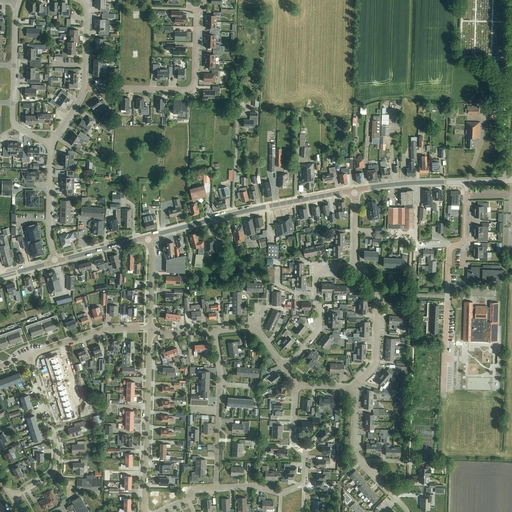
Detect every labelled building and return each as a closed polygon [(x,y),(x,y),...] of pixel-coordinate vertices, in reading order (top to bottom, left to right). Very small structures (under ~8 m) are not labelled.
[(51,2),(51,6),(48,6),(47,15),(54,16),(54,11),(58,11),(58,2),(51,2)] [(69,5),(65,5),(65,3),(59,2),(58,11),(61,11),(61,16),(65,16),(64,17),(69,17),(69,5)] [(36,3),(36,12),(40,12),(39,17),(46,17),(47,7),(42,7),(43,3),(37,3),(36,3)] [(95,3),(95,8),(100,8),(100,11),(109,12),(109,6),(105,6),(105,3),(95,3)] [(185,24),(186,15),(181,15),(181,12),(171,11),(171,18),(175,18),(175,23),(185,24)] [(213,16),(206,16),(205,22),(216,22),(216,16),(220,16),(220,12),(213,12),(213,16)] [(216,28),(216,22),(205,22),(205,28),(213,28),(213,32),(219,32),(222,32),(222,29),(219,28),(216,28)] [(95,25),(95,30),(99,31),(98,35),(109,35),(109,25),(105,25),(95,25)] [(36,29),(27,29),(26,37),(39,37),(39,29),(42,29),(42,26),(36,26),(36,29)] [(78,30),(71,30),(71,27),(59,27),(59,31),(70,31),(70,34),(65,34),(64,37),(66,37),(70,37),(70,36),(78,36),(78,30)] [(213,35),(205,35),(205,41),(216,42),(216,38),(219,38),(219,32),(213,32),(213,35)] [(216,42),(205,41),(205,47),(213,48),(213,51),(219,51),(220,45),(215,45),(216,42)] [(185,55),(185,47),(175,47),(175,43),(167,43),(167,50),(173,50),(173,55),(179,55),(185,55)] [(33,48),(32,48),(26,48),(26,54),(36,54),(38,54),(38,49),(42,49),(42,50),(43,50),(45,47),(45,45),(42,45),(33,45),(33,48)] [(62,52),(62,54),(55,54),(55,58),(67,58),(67,55),(67,54),(75,54),(76,48),(67,48),(67,49),(67,52),(62,52)] [(213,55),(204,55),(204,61),(215,61),(215,55),(219,55),(219,51),(213,51),(213,55)] [(36,54),(26,54),(26,60),(33,60),(32,63),(40,64),(41,60),(36,60),(36,54)] [(106,57),(106,61),(108,61),(111,61),(111,66),(114,66),(114,57),(106,57)] [(215,61),(204,61),(204,67),(208,67),(208,71),(219,71),(219,65),(215,65),(215,61)] [(30,64),(30,68),(26,68),(26,73),(35,73),(38,73),(38,71),(35,71),(35,68),(40,68),(40,64),(30,64)] [(163,79),(163,69),(160,69),(160,65),(153,64),(153,75),(157,75),(157,79),(163,79)] [(163,69),(163,79),(169,79),(169,75),(172,75),(172,67),(169,67),(169,69),(163,69)] [(182,67),(178,67),(174,67),(174,75),(178,75),(178,80),(185,80),(185,76),(184,76),(184,70),(182,69),(182,67)] [(77,72),(78,72),(78,69),(65,69),(65,73),(68,73),(68,78),(77,78),(77,72)] [(204,82),(214,82),(215,77),(218,77),(218,71),(212,71),(212,74),(204,74),(204,82)] [(35,73),(26,73),(25,79),(27,79),(27,83),(37,83),(40,83),(40,79),(35,79),(35,73)] [(65,78),(64,88),(73,88),(73,84),(77,84),(77,78),(68,78),(65,78)] [(25,89),(25,96),(36,97),(36,90),(45,90),(45,86),(32,85),(31,88),(29,88),(29,89),(25,89)] [(203,90),(203,92),(203,93),(203,98),(214,98),(214,95),(219,95),(219,87),(213,87),(212,91),(203,90)] [(62,94),(59,98),(68,104),(71,99),(65,96),(67,93),(62,90),(60,92),(62,94)] [(59,98),(56,103),(52,100),(50,103),(57,108),(59,105),(64,108),(68,104),(59,98)] [(101,110),(107,106),(103,100),(100,102),(98,98),(89,104),(93,110),(98,106),(101,110)] [(129,98),(121,98),(121,110),(125,110),(125,115),(131,115),(132,109),(129,109),(129,98)] [(136,98),(136,108),(141,109),(140,114),(148,114),(148,107),(143,107),(143,99),(136,98)] [(163,108),(163,99),(156,99),(156,109),(158,109),(158,114),(166,114),(166,108),(163,108)] [(181,99),(178,99),(173,99),(173,114),(187,114),(187,102),(181,102),(181,99)] [(479,109),(479,106),(467,106),(467,114),(479,114),(479,109)] [(85,122),(82,120),(78,126),(87,132),(91,126),(91,125),(94,120),(88,116),(85,122)] [(466,139),(466,148),(475,148),(475,141),(479,142),(480,123),(467,122),(467,116),(456,116),(456,124),(467,125),(467,128),(466,128),(466,139)] [(257,119),(250,119),(250,120),(244,120),(244,128),(253,128),(253,127),(257,127),(257,121),(257,119)] [(112,128),(100,121),(98,124),(110,132),(112,128)] [(385,150),(386,136),(389,136),(389,126),(381,125),(381,136),(380,136),(380,144),(380,150),(385,150)] [(380,128),(373,127),(372,139),(370,139),(370,153),(379,153),(379,140),(380,128)] [(81,144),(84,140),(87,142),(90,138),(83,133),(80,137),(74,133),(71,137),(81,144)] [(81,144),(71,137),(68,142),(77,148),(74,152),(80,155),(83,152),(78,149),(81,144)] [(13,143),(8,142),(7,148),(3,147),(3,157),(10,157),(10,155),(13,156),(13,143)] [(13,143),(13,156),(17,156),(17,158),(23,158),(23,162),(23,153),(23,149),(19,149),(19,143),(13,143)] [(23,153),(23,162),(30,162),(30,156),(33,156),(33,148),(27,147),(27,153),(23,153)] [(74,152),(73,151),(68,151),(68,155),(61,154),(61,160),(70,160),(70,155),(74,155),(74,152)] [(356,178),(357,183),(364,182),(362,171),(361,168),(364,168),(364,159),(362,159),(362,155),(359,155),(357,157),(358,159),(354,159),(354,168),(355,168),(355,174),(356,173),(356,174),(354,175),(354,179),(356,178)] [(420,167),(419,167),(419,173),(428,173),(428,167),(427,167),(426,161),(426,156),(420,157),(420,161),(420,167)] [(433,159),(433,163),(430,163),(430,169),(431,169),(431,173),(440,172),(440,166),(439,166),(439,162),(439,160),(437,160),(437,159),(433,159)] [(70,160),(61,160),(61,166),(68,166),(68,169),(74,169),(74,164),(73,164),(73,160),(70,160)] [(413,161),(408,162),(409,169),(406,169),(407,176),(415,176),(415,168),(414,168),(413,161)] [(311,183),(314,183),(314,180),(314,179),(314,176),(313,164),(299,165),(301,184),(306,184),(306,189),(311,189),(311,183)] [(389,170),(387,171),(386,165),(380,165),(381,171),(382,179),(390,178),(389,170)] [(369,181),(377,179),(376,170),(375,170),(374,166),(370,166),(371,171),(368,171),(369,181)] [(335,167),(329,168),(330,174),(322,175),(323,182),(330,181),(330,182),(334,181),(333,175),(336,174),(335,167)] [(350,168),(341,169),(342,174),(339,175),(341,184),(347,182),(346,174),(350,173),(350,168)] [(66,178),(61,177),(61,183),(74,183),(74,171),(67,171),(66,178)] [(27,172),(26,178),(26,180),(28,180),(28,182),(26,182),(26,186),(34,186),(34,182),(33,182),(33,180),(39,180),(39,172),(27,172)] [(279,174),(278,188),(286,188),(286,183),(287,183),(288,174),(279,174)] [(12,191),(12,181),(2,181),(2,195),(12,195),(12,191)] [(271,191),(270,181),(260,183),(262,191),(263,190),(264,197),(272,196),(271,191)] [(74,193),(74,183),(61,183),(61,189),(62,189),(62,193),(74,193)] [(196,199),(207,197),(204,186),(189,190),(192,200),(190,200),(191,204),(188,205),(191,216),(199,214),(196,203),(195,199),(196,199)] [(227,187),(220,189),(223,198),(212,201),(212,203),(213,206),(212,206),(213,210),(217,208),(217,209),(226,206),(224,199),(229,198),(229,196),(227,187)] [(240,199),(241,202),(248,201),(246,191),(245,188),(239,189),(239,192),(237,193),(238,199),(240,199)] [(430,191),(428,191),(428,190),(423,190),(423,204),(426,204),(426,207),(430,207),(433,207),(433,204),(430,204),(430,197),(430,191)] [(34,191),(32,191),(26,191),(26,197),(27,197),(27,201),(27,206),(33,206),(38,206),(38,197),(35,197),(34,196),(34,191)] [(413,197),(413,191),(400,192),(401,203),(402,203),(402,204),(414,203),(415,197),(413,197)] [(459,206),(459,197),(460,197),(460,191),(450,191),(450,205),(459,206)] [(112,202),(119,202),(119,203),(120,203),(120,202),(120,194),(116,194),(116,193),(112,193),(112,202)] [(342,201),(337,202),(339,212),(336,213),(337,219),(342,219),(341,215),(344,215),(344,211),(346,211),(344,201),(343,200),(342,200),(342,201)] [(381,213),(384,213),(383,208),(380,208),(380,209),(377,209),(377,206),(376,207),(375,201),(368,202),(369,211),(368,211),(370,220),(379,219),(378,211),(381,211),(381,213)] [(483,206),(474,206),(474,212),(487,212),(487,207),(489,207),(489,203),(483,203),(483,206)] [(325,216),(329,216),(328,213),(329,213),(328,205),(324,205),(322,205),(322,206),(321,206),(322,214),(325,213),(325,216)] [(320,214),(318,206),(311,208),(312,213),(312,216),(315,215),(316,221),(319,221),(318,215),(320,214)] [(97,220),(103,221),(103,217),(103,218),(104,208),(82,207),(81,216),(97,217),(97,220)] [(170,217),(182,214),(180,207),(168,211),(170,217)] [(404,229),(413,229),(413,208),(405,208),(388,208),(387,229),(404,229)] [(124,227),(131,227),(131,218),(131,215),(132,209),(122,209),(122,218),(124,218),(124,227)] [(306,209),(299,210),(301,219),(308,218),(306,209)] [(487,212),(474,212),(474,217),(482,218),(482,221),(488,221),(488,218),(487,218),(487,212)] [(116,219),(109,221),(110,226),(112,232),(119,230),(118,225),(119,224),(120,224),(119,213),(116,213),(116,219)] [(143,218),(146,230),(155,227),(151,215),(143,218)] [(276,232),(277,237),(281,236),(287,235),(287,233),(293,231),(291,220),(292,220),(291,216),(286,217),(287,218),(279,220),(279,223),(276,223),(277,227),(277,231),(276,232)] [(261,217),(254,219),(256,231),(259,230),(259,227),(263,226),(263,225),(263,224),(263,223),(261,217)] [(252,219),(244,221),(246,229),(245,229),(247,236),(252,235),(253,240),(256,239),(252,219)] [(97,220),(97,223),(93,223),(93,234),(94,234),(94,235),(97,235),(97,234),(102,234),(103,223),(102,223),(103,221),(97,220)] [(474,226),(474,232),(484,232),(488,232),(488,227),(489,227),(489,223),(482,223),(482,226),(474,226)] [(27,231),(28,234),(39,231),(39,228),(38,228),(37,224),(26,227),(27,230),(28,231),(27,231)] [(243,231),(242,226),(237,227),(237,225),(233,226),(234,232),(233,232),(233,234),(235,244),(242,243),(241,242),(245,241),(243,231)] [(1,248),(0,248),(0,253),(2,263),(4,263),(5,267),(12,265),(11,261),(13,261),(12,257),(14,257),(12,249),(10,250),(6,235),(10,234),(8,228),(3,230),(4,234),(0,235),(0,239),(1,244),(3,244),(4,246),(1,247),(1,248)] [(345,239),(345,233),(345,229),(343,229),(343,230),(334,230),(329,230),(329,236),(330,236),(330,239),(345,239)] [(39,231),(28,234),(29,237),(30,238),(29,238),(30,241),(35,239),(41,238),(41,235),(40,235),(39,231)] [(474,232),(474,237),(482,238),(482,241),(488,241),(488,238),(488,232),(484,232),(474,232)] [(68,234),(59,236),(62,247),(71,245),(70,241),(74,240),(73,233),(68,235),(68,234)] [(204,249),(203,241),(198,242),(196,233),(189,235),(191,243),(193,249),(198,248),(198,250),(198,255),(196,254),(194,267),(202,268),(203,255),(204,249)] [(215,252),(215,246),(214,246),(214,240),(206,240),(206,246),(205,246),(205,252),(215,252)] [(36,242),(29,244),(30,247),(30,248),(31,250),(42,248),(42,247),(41,245),(40,241),(36,242)] [(162,248),(166,260),(166,272),(185,273),(185,256),(174,258),(173,242),(170,243),(169,241),(166,241),(166,242),(165,242),(164,243),(163,244),(163,245),(162,246),(162,247),(162,248)] [(320,243),(317,243),(316,241),(314,241),(315,246),(316,255),(322,254),(325,253),(324,248),(323,244),(320,244),(320,243)] [(303,248),(303,251),(300,251),(301,258),(310,256),(308,242),(305,243),(306,247),(303,248)] [(315,246),(311,246),(310,242),(308,242),(310,256),(316,255),(315,246)] [(474,246),(474,252),(487,252),(487,249),(488,248),(488,247),(488,243),(482,243),(482,247),(474,246)] [(267,258),(278,258),(279,244),(268,244),(267,258)] [(371,252),(372,252),(372,247),(369,247),(369,252),(364,251),(364,259),(371,260),(371,252)] [(43,252),(42,248),(31,250),(31,253),(32,253),(32,254),(32,255),(32,257),(44,254),(43,251),(43,252)] [(376,252),(372,252),(371,252),(371,260),(377,260),(378,252),(379,248),(376,248),(376,252)] [(17,250),(14,251),(18,264),(24,262),(22,253),(19,254),(17,250)] [(435,272),(436,261),(431,261),(432,257),(433,257),(433,251),(423,250),(423,256),(427,257),(427,264),(428,264),(428,266),(426,266),(426,271),(428,271),(428,272),(435,272)] [(134,264),(133,264),(134,257),(136,257),(136,252),(128,252),(128,254),(127,254),(127,257),(127,270),(134,270),(134,274),(139,274),(139,264),(134,264)] [(474,252),(473,257),(482,258),(481,261),(487,261),(487,258),(488,252),(487,252),(474,252)] [(390,259),(391,259),(392,254),(389,254),(389,259),(383,258),(383,266),(390,267),(390,259)] [(119,271),(118,267),(120,266),(117,255),(110,257),(113,268),(114,268),(115,272),(119,271)] [(390,259),(390,267),(397,267),(397,259),(398,259),(398,255),(395,255),(395,259),(391,259),(390,259)] [(397,259),(397,267),(404,268),(404,260),(405,260),(405,255),(402,255),(402,259),(398,259),(397,259)] [(107,262),(104,263),(103,259),(94,261),(96,266),(98,265),(99,270),(109,268),(107,262)] [(290,263),(289,269),(304,269),(304,263),(300,263),(300,260),(293,259),(293,263),(290,263)] [(89,272),(90,272),(92,271),(93,271),(92,268),(91,262),(84,264),(86,269),(88,269),(89,272)] [(503,281),(504,270),(500,270),(500,265),(491,265),(483,265),(483,267),(471,267),(471,270),(468,269),(467,279),(483,279),(483,280),(503,281)] [(58,280),(57,280),(55,271),(46,274),(48,282),(47,283),(50,294),(58,292),(61,291),(58,280)] [(178,277),(174,277),(166,276),(166,283),(180,284),(180,280),(185,280),(185,273),(178,273),(178,277)] [(30,292),(32,291),(34,290),(33,285),(31,277),(24,278),(26,287),(28,286),(30,292)] [(306,281),(291,281),(291,283),(296,283),(296,287),(295,287),(295,290),(307,291),(307,287),(306,287),(306,281)] [(14,283),(6,285),(8,291),(9,295),(13,294),(14,296),(16,295),(17,302),(21,301),(19,291),(16,292),(15,289),(16,289),(14,283)] [(340,286),(339,300),(342,300),(342,295),(346,295),(346,293),(350,293),(350,286),(340,286)] [(137,299),(137,295),(135,295),(135,290),(133,290),(129,290),(123,290),(123,299),(129,299),(130,299),(131,299),(131,302),(134,302),(134,303),(138,303),(138,299),(137,299)] [(363,295),(349,295),(349,298),(354,298),(354,299),(358,299),(358,306),(367,307),(367,299),(363,299),(363,295)] [(200,305),(195,305),(197,320),(201,320),(200,308),(205,308),(204,299),(199,299),(200,305)] [(110,308),(110,315),(117,315),(117,306),(111,306),(112,301),(106,300),(106,308),(110,308)] [(216,306),(209,306),(208,301),(205,302),(205,307),(206,307),(207,310),(206,310),(207,314),(208,314),(209,319),(216,318),(216,313),(215,313),(215,311),(217,311),(219,310),(218,305),(216,305),(216,306)] [(465,302),(464,341),(497,342),(499,303),(491,303),(491,307),(488,307),(488,306),(476,306),(476,307),(473,307),(473,302),(465,302)] [(310,303),(301,303),(301,310),(305,310),(305,313),(309,313),(309,310),(310,310),(310,303)] [(433,303),(428,303),(427,312),(438,312),(438,305),(433,305),(433,303)] [(358,306),(358,314),(354,314),(354,315),(348,314),(348,317),(358,318),(362,318),(363,314),(367,314),(367,307),(358,306)] [(95,319),(102,317),(101,312),(100,312),(99,307),(96,308),(96,309),(95,309),(95,308),(92,309),(93,310),(92,310),(93,314),(95,319)] [(270,316),(282,321),(283,319),(279,318),(281,313),(273,310),(270,316)] [(328,313),(327,320),(337,320),(337,316),(340,316),(340,310),(332,310),(332,313),(328,313)] [(177,315),(173,315),(172,320),(179,321),(181,312),(178,311),(177,315)] [(87,316),(85,313),(78,316),(79,319),(80,319),(82,324),(89,321),(87,316)] [(56,315),(47,319),(51,330),(57,328),(55,322),(58,321),(56,315)] [(74,320),(73,316),(69,317),(71,321),(65,323),(68,329),(77,326),(74,320)] [(270,316),(267,322),(275,326),(276,326),(277,321),(281,323),(282,321),(270,316)] [(297,328),(294,331),(300,336),(304,331),(307,328),(303,325),(304,323),(305,322),(307,319),(304,317),(301,317),(300,318),(296,322),(294,325),(297,328)] [(358,318),(348,317),(348,320),(356,321),(356,322),(360,322),(359,329),(368,329),(369,322),(363,322),(363,318),(362,318),(358,318)] [(47,319),(41,321),(45,333),(51,330),(47,319)] [(337,324),(337,320),(327,320),(327,326),(331,327),(330,330),(333,330),(333,332),(340,334),(340,330),(339,330),(339,324),(337,324)] [(41,321),(35,323),(39,335),(45,333),(41,321)] [(275,326),(267,322),(265,328),(273,332),(275,327),(278,329),(279,327),(276,326),(275,326)] [(35,323),(25,326),(27,332),(30,331),(32,337),(39,335),(35,323)] [(437,326),(427,326),(426,335),(431,336),(432,333),(437,333),(437,326)] [(21,328),(11,331),(15,343),(22,341),(20,335),(23,334),(21,328)] [(286,337),(282,342),(281,340),(279,340),(277,343),(277,344),(278,345),(279,344),(280,345),(286,350),(291,344),(291,345),(294,342),(288,336),(291,333),(287,330),(283,334),(286,337)] [(11,331),(5,333),(9,345),(15,343),(11,331)] [(333,342),(337,343),(340,334),(333,332),(332,335),(331,335),(330,337),(326,334),(319,344),(326,349),(332,341),(333,342)] [(5,333),(0,335),(0,339),(3,347),(9,345),(5,333)] [(347,343),(353,343),(354,343),(354,351),(357,351),(366,352),(366,344),(360,344),(361,340),(357,340),(354,340),(348,340),(347,343)] [(118,352),(118,347),(121,347),(121,341),(117,341),(110,341),(110,351),(113,352),(112,352),(112,354),(113,354),(118,354),(118,352)] [(135,374),(135,368),(129,368),(130,352),(134,352),(134,348),(133,348),(133,341),(127,341),(126,352),(127,352),(127,354),(122,354),(122,373),(135,374)] [(237,349),(237,344),(240,344),(240,341),(228,343),(229,350),(237,349)] [(99,345),(92,348),(94,352),(92,353),(94,358),(102,355),(101,351),(99,345)] [(207,345),(201,345),(201,351),(205,351),(206,355),(209,355),(208,350),(207,350),(207,345)] [(170,351),(172,356),(176,355),(177,358),(180,357),(176,348),(170,351)] [(241,348),(237,349),(229,350),(230,358),(238,356),(238,351),(241,351),(241,348)] [(85,351),(78,353),(81,361),(82,364),(85,363),(84,360),(86,359),(86,360),(89,359),(88,355),(87,356),(85,351)] [(172,356),(170,351),(163,353),(167,362),(169,361),(168,357),(172,356)] [(315,360),(318,356),(311,351),(306,358),(310,361),(307,364),(316,371),(321,364),(315,360)] [(365,359),(366,352),(357,351),(357,354),(353,354),(353,363),(363,363),(363,359),(365,359)] [(50,366),(59,363),(57,357),(48,360),(50,366)] [(59,363),(50,366),(51,371),(61,368),(59,363)] [(330,364),(330,373),(343,373),(344,364),(330,364)] [(385,370),(380,376),(387,381),(389,379),(392,376),(394,373),(394,371),(406,372),(406,367),(395,366),(394,369),(389,368),(387,371),(385,370)] [(61,368),(51,371),(53,377),(62,374),(61,368)] [(163,368),(163,373),(167,373),(167,376),(174,376),(174,369),(171,368),(163,368)] [(16,383),(17,382),(21,381),(22,385),(24,384),(23,380),(22,380),(19,373),(13,375),(16,383)] [(278,373),(277,374),(276,373),(271,377),(269,374),(264,378),(266,381),(270,378),(274,384),(281,378),(279,376),(280,376),(278,373)] [(53,377),(55,382),(64,379),(62,374),(53,377)] [(16,383),(13,375),(8,377),(10,385),(11,385),(15,383),(16,387),(19,387),(17,382),(16,383)] [(387,381),(380,376),(376,381),(383,387),(387,381)] [(10,385),(8,377),(2,380),(4,387),(5,387),(9,385),(11,390),(13,389),(11,385),(10,385)] [(54,387),(56,392),(65,389),(64,384),(54,387)] [(280,387),(280,389),(276,389),(276,396),(285,397),(285,390),(284,389),(284,387),(280,387)] [(56,392),(58,398),(67,395),(65,389),(56,392)] [(364,394),(364,401),(373,402),(373,399),(377,399),(377,396),(373,396),(373,391),(371,391),(366,391),(366,394),(364,394)] [(22,404),(30,401),(28,395),(20,398),(20,397),(16,398),(16,401),(21,399),(22,403),(22,404)] [(58,398),(59,403),(69,400),(67,395),(58,398)] [(332,406),(332,408),(337,408),(337,402),(333,402),(333,398),(326,397),(326,398),(320,398),(319,406),(332,406)] [(246,407),(245,407),(245,411),(248,411),(248,407),(253,408),(253,400),(247,399),(246,407)] [(303,399),(303,406),(302,410),(308,411),(308,414),(314,414),(315,408),(311,407),(311,400),(303,399)] [(59,403),(61,409),(70,406),(69,400),(59,403)] [(22,404),(22,403),(18,404),(18,407),(23,405),(24,410),(32,408),(30,401),(22,404)] [(282,410),(282,404),(275,404),(276,401),(270,401),(269,404),(273,404),(272,410),(274,410),(282,410)] [(61,409),(63,414),(72,411),(70,406),(61,409)] [(274,410),(274,415),(270,415),(270,418),(276,419),(276,416),(283,416),(283,410),(282,410),(274,410)] [(63,414),(64,420),(74,417),(72,411),(63,414)] [(27,418),(26,414),(22,416),(23,418),(22,419),(23,421),(27,420),(28,423),(28,424),(36,422),(34,416),(27,418)] [(93,417),(95,424),(102,422),(100,415),(93,417)] [(202,415),(201,419),(201,424),(204,424),(204,434),(211,434),(211,423),(208,423),(208,419),(205,419),(205,415),(202,415)] [(312,430),(313,424),(319,425),(319,419),(313,418),(312,422),(302,422),(301,430),(312,430)] [(82,434),(80,427),(85,425),(83,421),(74,424),(75,427),(68,429),(70,437),(82,434)] [(282,431),(282,426),(276,426),(276,421),(270,421),(269,427),(273,427),(272,437),(281,437),(281,431),(282,431)] [(28,424),(28,423),(24,425),(25,427),(29,425),(30,429),(30,430),(38,428),(36,422),(28,424)] [(243,425),(232,424),(232,432),(243,433),(243,428),(249,428),(249,422),(243,422),(243,425)] [(7,427),(12,436),(17,433),(12,424),(7,427)] [(187,433),(187,440),(191,441),(198,441),(198,429),(191,429),(191,426),(188,426),(187,433)] [(330,431),(328,428),(326,426),(321,430),(323,432),(318,435),(322,441),(328,436),(326,433),(330,431)] [(30,430),(30,429),(26,430),(26,433),(31,431),(32,435),(32,436),(40,434),(38,428),(30,430)] [(32,436),(32,435),(28,436),(28,439),(32,437),(34,442),(42,440),(40,434),(32,436)] [(129,435),(121,434),(121,442),(126,442),(125,446),(132,446),(132,438),(129,438),(129,435)] [(240,440),(238,443),(233,443),(232,456),(241,456),(242,443),(243,443),(243,444),(244,444),(244,445),(251,445),(255,445),(255,441),(251,441),(251,440),(240,440)] [(72,453),(78,453),(84,453),(84,446),(86,446),(86,441),(77,442),(77,445),(72,445),(72,453)] [(334,444),(328,443),(328,446),(321,446),(321,453),(329,453),(329,450),(334,450),(334,444)] [(277,446),(270,446),(267,445),(267,452),(277,453),(277,456),(287,457),(287,450),(277,449),(277,446)] [(9,450),(10,452),(4,455),(8,463),(14,459),(11,454),(15,452),(13,448),(9,450)] [(43,453),(39,453),(39,450),(33,450),(33,455),(37,455),(37,461),(43,461),(43,453)] [(195,467),(205,467),(206,460),(199,459),(199,456),(192,456),(192,460),(196,462),(195,467)] [(325,464),(330,464),(330,458),(324,457),(323,460),(317,460),(317,466),(325,467),(325,464)] [(81,463),(73,463),(73,470),(76,470),(76,474),(84,474),(83,470),(84,470),(84,466),(87,465),(87,459),(81,460),(81,463)] [(159,465),(159,472),(165,472),(165,470),(169,470),(171,470),(171,469),(171,463),(164,462),(164,465),(159,465)] [(14,466),(15,468),(13,470),(17,478),(23,475),(19,469),(22,468),(19,463),(14,466)] [(295,474),(296,474),(296,467),(290,467),(290,464),(284,464),(284,467),(287,467),(287,473),(287,474),(295,474)] [(419,475),(428,476),(430,476),(430,468),(436,468),(436,465),(426,464),(425,469),(419,468),(419,475)] [(262,473),(266,473),(265,480),(277,480),(277,472),(268,471),(268,466),(262,466),(262,473)] [(205,467),(195,467),(195,472),(192,472),(191,481),(198,481),(199,474),(205,474),(205,467)] [(239,476),(243,476),(243,468),(231,467),(231,475),(239,476)] [(354,481),(361,476),(355,470),(349,476),(353,480),(349,483),(351,485),(355,482),(354,481)] [(316,474),(316,480),(324,480),(324,481),(325,481),(325,478),(330,478),(330,472),(323,472),(323,474),(316,474)] [(288,479),(294,480),(295,474),(287,474),(285,473),(285,477),(283,477),(283,479),(281,479),(281,482),(288,482),(288,479)] [(366,481),(361,476),(354,481),(355,482),(358,485),(354,488),(356,490),(358,488),(364,482),(366,481)] [(316,480),(315,480),(314,487),(321,487),(321,490),(328,490),(328,487),(323,487),(324,481),(324,480),(316,480)] [(369,487),(364,482),(358,488),(361,492),(358,495),(360,497),(363,494),(363,493),(369,487)] [(374,493),(369,487),(363,493),(363,494),(366,497),(363,500),(365,502),(368,499),(368,498),(374,493)] [(52,495),(50,491),(44,494),(46,498),(46,499),(44,499),(44,500),(40,501),(40,502),(44,509),(45,509),(47,508),(48,507),(51,505),(53,505),(56,503),(56,502),(55,499),(54,499),(52,495)] [(346,503),(351,499),(344,493),(342,495),(344,496),(344,500),(346,503)] [(379,498),(374,493),(368,498),(368,499),(371,502),(368,505),(370,507),(373,504),(379,498)] [(433,502),(433,494),(425,494),(425,498),(421,498),(420,510),(429,510),(429,501),(433,502)] [(73,504),(67,508),(69,511),(74,509),(75,511),(88,511),(80,497),(72,501),(73,504)] [(274,509),(273,508),(273,501),(265,500),(265,497),(259,497),(258,505),(263,506),(263,509),(266,509),(266,511),(273,511),(274,511),(274,509)] [(321,511),(322,503),(327,504),(327,498),(320,497),(320,501),(314,501),(313,511),(321,511)] [(250,511),(251,504),(246,504),(246,498),(238,498),(238,511),(243,511),(245,511),(250,511)] [(221,499),(222,511),(229,511),(228,511),(233,511),(234,509),(230,509),(229,499),(221,499)] [(215,511),(216,506),(211,507),(211,500),(203,500),(203,505),(203,511),(213,511),(212,511),(215,511)] [(355,511),(361,511),(363,511),(354,502),(349,507),(353,511),(353,510),(355,511)]
